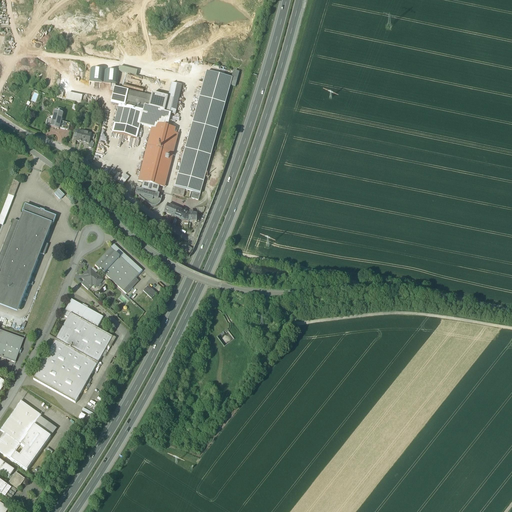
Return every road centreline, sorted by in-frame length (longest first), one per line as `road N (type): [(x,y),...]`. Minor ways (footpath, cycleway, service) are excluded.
road 1 (tertiary): [(0,132),(53,166),(155,256),(218,289),(271,298),(407,293),(511,311)]
road 2 (motorway): [(291,0),(238,177),(185,301),(64,511)]
road 3 (motorway): [(78,511),(162,373),(226,238),(272,111),(300,0)]
road 4 (track): [(268,365),(297,326),(404,316),(511,330)]
road 5 (residential): [(0,120),(69,151),(192,241)]
road 6 (residential): [(87,245),(0,411)]
road 7 (track): [(242,255),(359,284),(364,295)]
